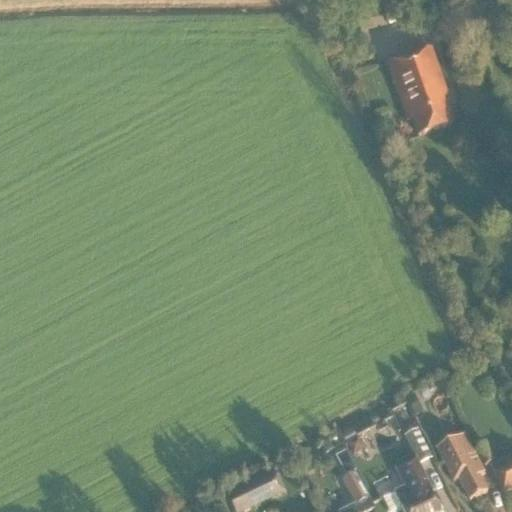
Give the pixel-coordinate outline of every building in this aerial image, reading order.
[(386,27),(380,3),(363,8),(365,16),(357,18),(361,34),(386,27)] [(447,97),(430,51),(387,66),(407,122),(412,121),(419,138),(452,127),(442,99),(447,97)] [(409,408),(415,420),(425,415),(420,404),(409,408)] [(352,431),(342,437),(347,446),(357,440),(352,431)] [(404,438),(419,467),(433,460),(418,431),(404,438)] [(486,475),(474,450),(466,435),(436,450),(452,481),(457,478),(470,502),(487,494),(479,479),(486,475)] [(359,440),(348,446),(355,457),(365,451),(359,440)] [(321,448),(326,456),(334,451),(329,444),(321,448)] [(477,452),(485,468),(495,462),(486,447),(477,452)] [(511,457),(490,469),(503,494),(511,489),(511,457)] [(404,489),(383,500),(388,511),(396,511),(401,510),(401,511),(440,511),(415,461),(394,471),(404,489)] [(350,463),(341,468),(346,478),(356,472),(350,463)] [(225,492),(234,511),(248,511),(286,494),(275,469),(225,492)] [(360,504),(364,511),(372,507),(368,501),(370,500),(356,474),(342,482),(356,507),(360,504)]
